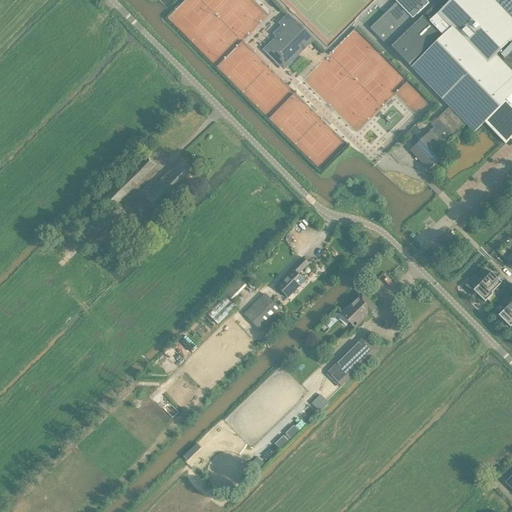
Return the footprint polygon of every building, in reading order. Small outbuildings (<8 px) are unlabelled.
[(392,48),(417,23),(413,19),(429,4),(425,0),(396,0),(395,1),(397,3),(370,29),(390,50),(392,48)] [(511,0),(441,0),(417,23),(392,48),(450,108),(436,120),(453,138),(466,125),(474,133),(485,123),(511,96),(511,0)] [(313,39),(295,22),(287,14),(278,23),(280,26),(272,34),(277,40),(266,51),(284,68),(313,39)] [(511,96),(485,123),(487,126),(506,144),(511,138),(511,96)] [(445,146),(453,138),(436,120),(431,125),(434,128),(411,151),(429,170),(449,151),(445,146)] [(134,160),(139,165),(106,197),(115,206),(157,165),(143,151),(134,160)] [(181,190),(193,179),(179,165),(147,196),(161,210),(181,190)] [(102,204),(78,228),(85,235),(109,212),(102,204)] [(78,231),(70,222),(50,242),(58,250),(78,231)] [(299,275),(304,268),(309,264),(304,258),(293,269),(294,270),(277,287),(288,298),(305,281),(299,275)] [(485,279),(473,291),(485,303),(487,300),(491,304),(497,298),(493,295),(492,293),(504,281),(499,276),(497,278),(490,271),(484,277),(485,279)] [(246,287),(245,285),(249,281),(243,275),(239,280),(238,278),(224,293),(233,301),(246,287)] [(280,309),(266,294),(244,315),(259,330),(280,309)] [(376,307),(362,294),(342,314),(355,326),(368,313),(369,314),(376,307)] [(235,307),(226,298),(208,315),(218,324),(235,307)] [(499,316),(510,328),(511,325),(511,299),(509,302),(510,304),(499,316)] [(358,341),(337,362),(328,371),(341,384),(378,348),(364,335),(358,341)] [(311,404),(320,413),(334,399),(325,390),(311,404)]
